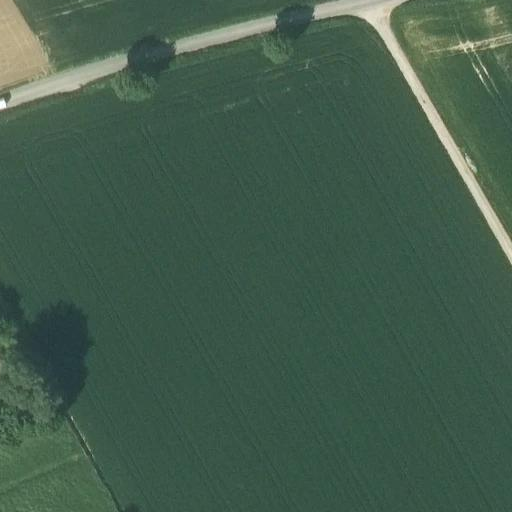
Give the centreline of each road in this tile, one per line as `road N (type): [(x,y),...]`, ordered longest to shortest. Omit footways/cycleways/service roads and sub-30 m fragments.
road 1 (residential): [(0,109),(117,67),(377,0)]
road 2 (track): [(511,260),(363,2)]
